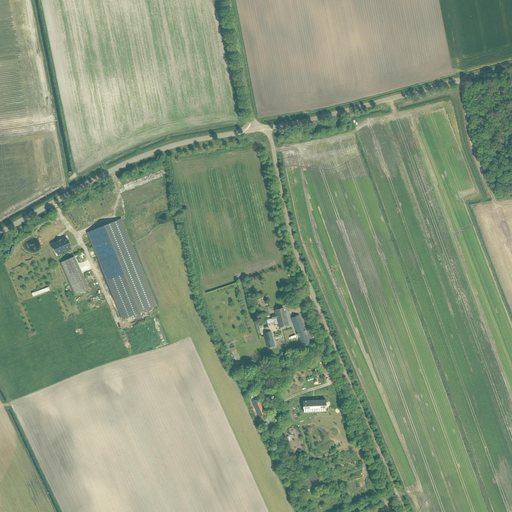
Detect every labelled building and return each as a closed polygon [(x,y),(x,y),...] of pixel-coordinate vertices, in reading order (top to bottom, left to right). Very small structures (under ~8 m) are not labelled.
[(121,219),(88,233),(123,319),(156,305),(121,219)] [(66,240),(54,245),(57,253),(70,247),(66,240)] [(60,263),(75,295),(89,289),(74,256),(60,263)] [(276,318),(278,318),(278,319),(280,327),(288,325),(285,312),(284,312),(283,308),(276,310),(277,314),(271,315),(272,320),(276,319),(276,318)] [(302,347),(310,344),(299,314),(291,317),(302,347)] [(274,346),(270,331),(264,332),(268,348),(274,346)] [(234,345),(229,346),(235,361),(240,359),(234,345)] [(258,398),(251,401),(259,418),(265,415),(258,398)] [(326,400),(303,401),(303,413),(326,411),(326,400)] [(270,427),(273,426),(271,420),(274,419),(272,415),(269,416),(264,418),(268,428),(267,428),(268,432),(272,430),(270,427)]
